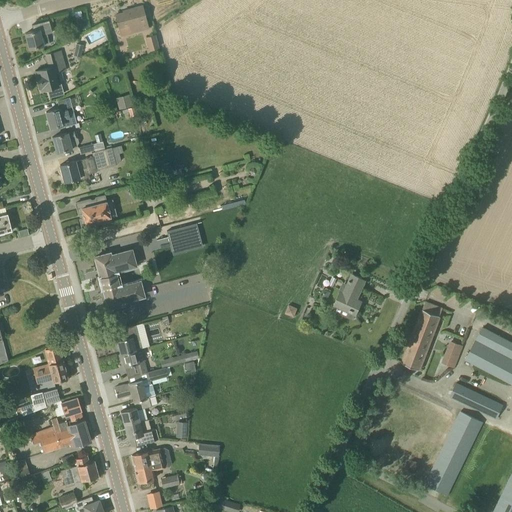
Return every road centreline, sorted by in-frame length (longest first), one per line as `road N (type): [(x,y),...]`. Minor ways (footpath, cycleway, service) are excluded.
road 1 (unclassified): [(315,511),(511,77)]
road 2 (secondary): [(124,511),(52,238)]
road 3 (secondary): [(52,238),(0,40)]
